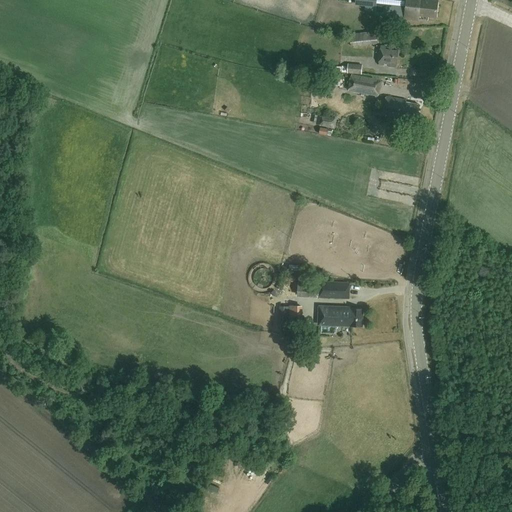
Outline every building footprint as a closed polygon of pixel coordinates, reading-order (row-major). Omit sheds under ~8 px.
[(375,0),(374,14),(405,18),(418,20),(419,15),(436,17),(438,0),(437,0),(375,0)] [(376,31),(349,34),(351,46),(378,43),(376,31)] [(381,46),(379,64),(388,66),(389,64),(396,64),(398,50),(386,49),(387,46),(381,46)] [(347,73),(351,73),(361,74),(362,65),(348,63),(347,73)] [(380,80),(351,75),(349,90),(378,95),(380,80)] [(387,96),(383,115),(403,119),(403,116),(417,119),(420,105),(402,101),(402,99),(387,96)] [(321,115),(320,125),(333,128),(335,118),(321,115)] [(349,282),(320,281),(320,297),(349,298),(349,282)] [(318,286),(299,286),(298,295),(318,295),(318,286)] [(318,322),(343,323),(349,323),(349,325),(362,326),(363,309),(348,308),(348,307),(319,306),(318,322)]
